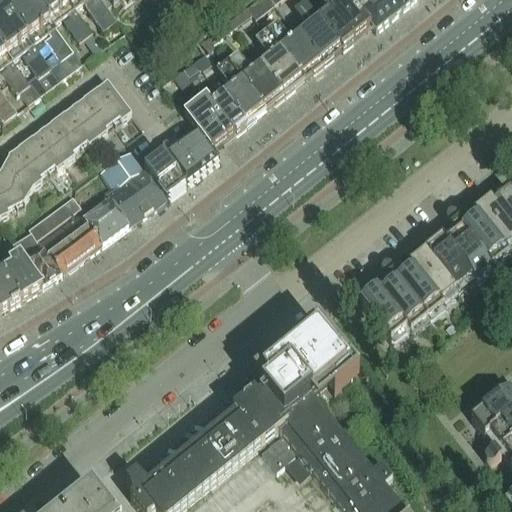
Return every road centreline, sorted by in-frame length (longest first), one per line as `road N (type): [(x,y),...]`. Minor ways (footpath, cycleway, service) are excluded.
road 1 (secondary): [(511,1),(219,235)]
road 2 (secondary): [(228,247),(511,24)]
road 3 (residential): [(270,302),(9,511)]
road 4 (residential): [(511,115),(270,302)]
road 5 (secondary): [(0,418),(228,247)]
road 6 (secondary): [(219,235),(113,316),(0,386)]
road 7 (residential): [(168,152),(107,69),(0,153)]
